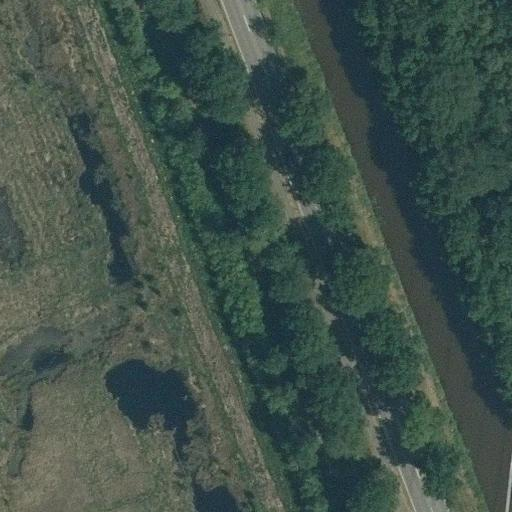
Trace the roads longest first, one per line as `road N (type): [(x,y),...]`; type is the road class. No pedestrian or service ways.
road 1 (track): [(348,511),(152,0)]
road 2 (primary): [(235,0),(429,511)]
road 3 (unclassified): [(397,0),(511,299)]
